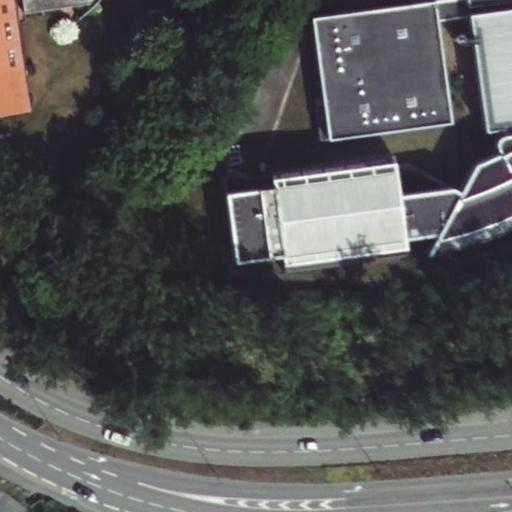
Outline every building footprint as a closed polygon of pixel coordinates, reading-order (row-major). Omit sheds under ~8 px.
[(0,0),(0,75),(21,72),(10,0),(21,0),(23,13),(94,2),(96,0),(0,0)] [(96,0),(94,2),(87,9),(109,33),(128,13),(138,0),(96,0)] [(472,0),(457,0),(317,19),(329,106),(334,140),(457,124),(443,23),(475,18),(472,0)] [(479,239),(505,230),(511,226),(511,0),(472,0),(491,133),(506,131),(507,136),(502,139),(499,143),(499,149),(502,153),(480,164),(464,191),(436,236),(426,252),(453,247),(479,239)] [(0,98),(24,95),(21,72),(0,75),(0,98)] [(329,106),(324,107),(329,141),(334,140),(329,106)] [(436,236),(464,191),(416,165),(398,166),(397,155),(274,172),(274,176),(251,179),(251,175),(226,178),(237,263),(284,256),(287,272),(409,256),(407,240),(436,236)]
